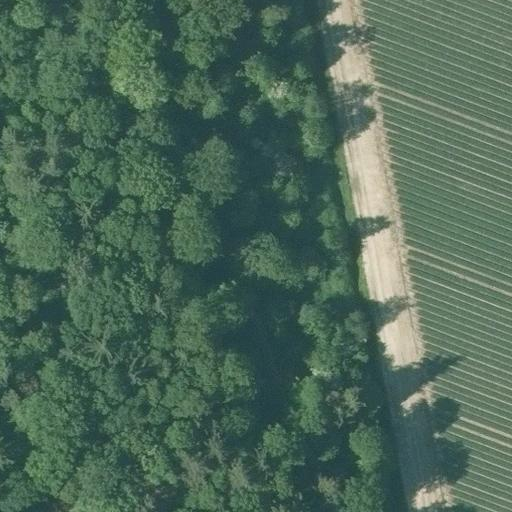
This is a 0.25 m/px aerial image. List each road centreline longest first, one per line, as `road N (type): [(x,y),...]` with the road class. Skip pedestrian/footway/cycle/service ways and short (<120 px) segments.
road 1 (track): [(313,511),(137,0)]
road 2 (track): [(329,0),(418,511)]
